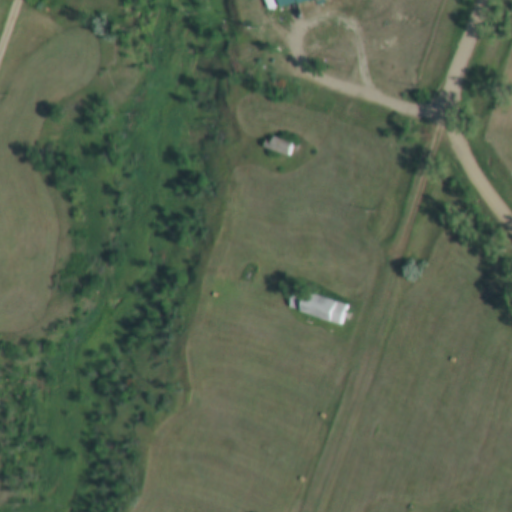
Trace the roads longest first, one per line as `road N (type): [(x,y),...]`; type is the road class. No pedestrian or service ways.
road 1 (track): [(320,511),(443,102)]
road 2 (residential): [(475,0),(443,102),(452,140),(511,232)]
